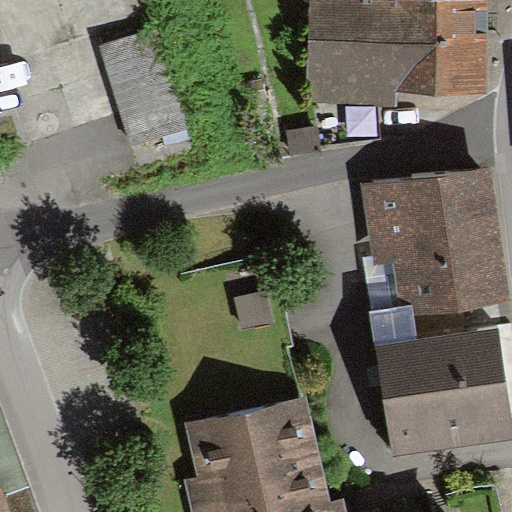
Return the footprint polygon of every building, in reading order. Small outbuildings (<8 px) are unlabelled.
[(478,0),(304,0),(302,103),(385,105),(386,87),(476,90),(478,0)] [(185,123),(156,31),(100,49),(129,141),(185,123)] [(314,147),(310,126),(280,132),(284,153),(314,147)] [(481,170),(358,182),(366,262),(387,260),(392,305),(494,295),(481,170)] [(181,377),(282,381),(287,272),(186,268),(181,377)] [(364,344),(382,454),(499,435),(482,326),(364,344)] [(326,511),(295,392),(176,423),(198,511),(326,511)] [(36,511),(0,415),(0,511),(36,511)]
